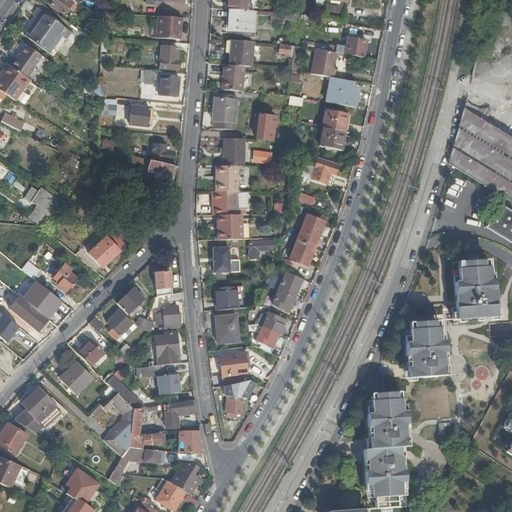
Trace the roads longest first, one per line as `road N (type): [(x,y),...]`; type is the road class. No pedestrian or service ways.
road 1 (residential): [(226,477),(297,364),(328,291),(378,122),(400,0)]
road 2 (residential): [(284,511),(391,295),(459,88),(468,89)]
road 3 (residential): [(226,477),(207,405),(182,217)]
road 4 (residential): [(182,217),(0,402)]
road 5 (residential): [(182,217),(204,0)]
road 6 (residential): [(459,419),(452,330),(503,319),(511,278)]
